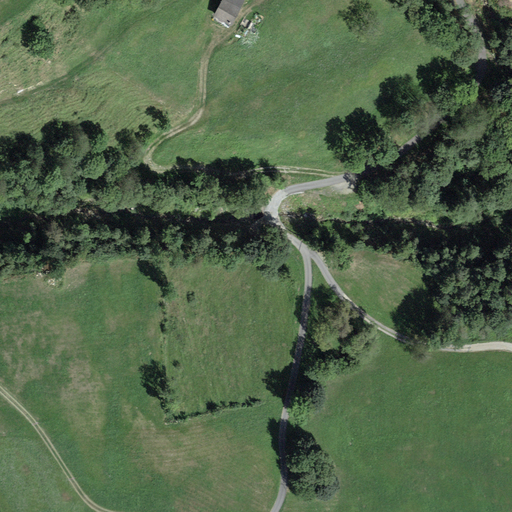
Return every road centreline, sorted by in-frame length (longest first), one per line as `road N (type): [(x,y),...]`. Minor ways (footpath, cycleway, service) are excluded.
road 1 (track): [(458,0),(484,50),(478,82),(387,159),(268,199),(264,217),(307,266),(274,511)]
road 2 (track): [(259,0),(205,56),(193,121),(157,144),(148,166),(233,165),(332,180)]
road 3 (track): [(298,249),(310,252),(359,313),(401,339),(511,349)]
road 4 (track): [(0,102),(59,82),(144,9),(169,0)]
road 5 (track): [(104,511),(84,498),(30,415),(0,391)]
